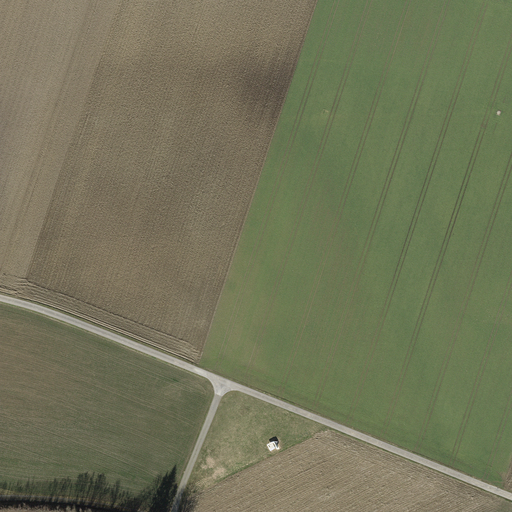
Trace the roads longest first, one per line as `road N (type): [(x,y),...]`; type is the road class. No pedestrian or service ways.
road 1 (track): [(0,296),(511,496)]
road 2 (track): [(0,497),(142,511)]
road 3 (track): [(174,511),(225,382)]
